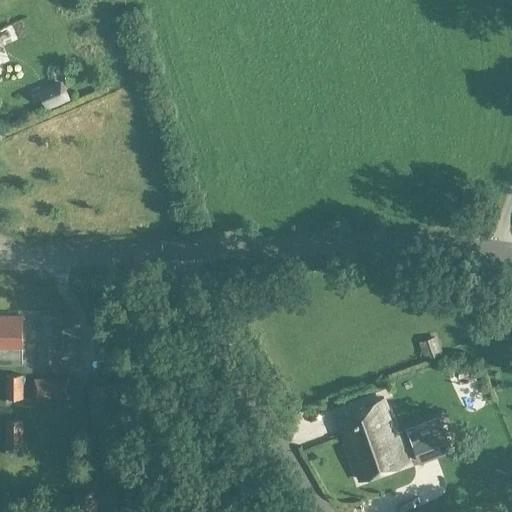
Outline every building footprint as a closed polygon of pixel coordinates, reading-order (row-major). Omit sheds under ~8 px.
[(40,95),(47,111),(70,102),(63,86),(40,95)] [(0,362),(22,363),(21,316),(0,315),(0,362)] [(61,361),(61,316),(38,316),(38,361),(61,361)] [(433,356),(442,353),(436,337),(420,343),(425,356),(432,354),(433,356)] [(6,374),(6,402),(10,402),(10,397),(22,397),(22,374),(6,374)] [(109,508),(132,505),(114,383),(89,387),(94,423),(97,422),(109,508)] [(60,403),(60,384),(38,384),(38,403),(60,403)] [(361,479),(407,462),(384,399),(338,416),(361,479)] [(451,450),(439,417),(407,429),(419,462),(451,450)] [(6,420),(6,454),(22,454),(22,420),(6,420)] [(95,511),(93,493),(75,495),(77,511),(95,511)]
